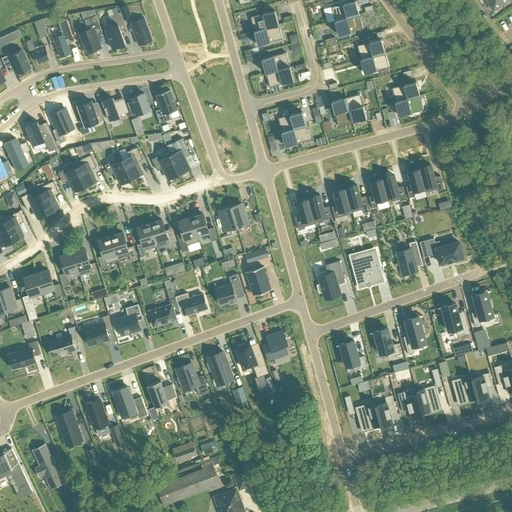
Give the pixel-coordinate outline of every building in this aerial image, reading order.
[(0,0),(0,6),(6,4),(10,14),(24,8),(20,0),(0,0)] [(21,0),(27,14),(42,8),(38,0),(21,0)] [(355,0),(331,6),(335,20),(335,21),(359,14),(355,0)] [(487,0),(494,8),(506,0),(510,0),(511,1),(511,0),(487,0)] [(128,4),(120,7),(125,20),(132,17),(128,4)] [(275,10),(250,17),(254,31),(279,24),(275,10)] [(113,25),(105,28),(113,48),(126,44),(121,31),(126,29),(120,12),(109,16),(113,25)] [(359,14),(335,21),(339,35),(363,28),(359,14)] [(84,20),(87,29),(79,32),(87,53),(101,47),(97,34),(102,32),(100,24),(96,15),(84,20)] [(48,18),(41,19),(44,26),(50,24),(48,18)] [(63,34),(53,37),(61,57),(71,53),(68,43),(75,40),(67,18),(58,21),(63,34)] [(144,18),(131,23),(139,45),(152,40),(144,18)] [(41,19),(35,21),(37,28),(44,26),(41,19)] [(279,24),(254,31),(258,45),(283,38),(279,24)] [(18,29),(8,33),(12,40),(21,36),(18,29)] [(381,38),(357,45),(361,59),(385,52),(381,38)] [(31,39),(26,41),(29,50),(31,50),(34,57),(36,56),(39,64),(51,60),(45,44),(38,47),(39,49),(35,50),(34,50),(34,49),(34,48),(33,47),(34,47),(31,39)] [(7,55),(15,74),(30,67),(21,48),(7,55)] [(286,52),(262,59),(266,73),(290,66),(286,52)] [(385,52),(361,59),(365,73),(389,67),(385,52)] [(290,66),(266,73),(270,87),(294,80),(290,66)] [(416,81),(392,88),(396,102),(420,96),(416,81)] [(161,108),(156,109),(160,121),(172,118),(170,112),(176,109),(170,90),(164,92),(163,91),(159,92),(158,94),(157,94),(161,108)] [(133,102),(127,104),(132,116),(137,114),(150,110),(144,92),(131,97),(133,102)] [(360,93),(346,97),(352,121),(366,117),(360,93)] [(420,96),(396,102),(400,116),(424,110),(420,96)] [(113,97),(102,101),(110,120),(120,116),(120,115),(129,112),(129,111),(124,98),(115,102),(113,97)] [(346,97),(332,101),(338,125),(352,121),(346,97)] [(91,100),(78,105),(86,126),(104,119),(100,106),(94,108),(91,100)] [(67,108),(52,114),(58,129),(54,130),(59,144),(67,141),(64,133),(75,129),(67,108)] [(428,108),(413,116),(417,125),(433,117),(428,108)] [(302,111),(278,117),(282,131),(306,125),(302,111)] [(25,126),(33,145),(45,140),(49,151),(58,147),(48,123),(47,121),(48,123),(40,126),(38,120),(25,126)] [(306,125),(282,131),(286,145),(310,139),(306,125)] [(176,151),(170,154),(179,173),(190,168),(185,157),(190,154),(187,148),(183,138),(172,143),(176,151)] [(100,148),(98,142),(91,143),(94,150),(100,148)] [(18,144),(6,149),(16,170),(28,165),(18,144)] [(90,144),(82,146),(85,153),(90,151),(93,150),(90,144)] [(128,155),(121,158),(132,178),(142,173),(136,162),(143,158),(137,147),(126,152),(128,155)] [(179,173),(170,154),(160,159),(158,156),(152,158),(157,170),(163,167),(168,178),(179,173)] [(80,159),(75,162),(77,166),(86,186),(96,181),(91,169),(96,166),(91,155),(80,159)] [(121,156),(104,164),(109,175),(115,172),(121,184),(132,178),(121,158),(121,156)] [(0,173),(4,172),(5,174),(8,173),(3,161),(0,162),(0,173)] [(48,163),(44,165),(47,170),(45,171),(48,176),(53,173),(49,164),(48,163)] [(430,164),(419,167),(419,168),(425,190),(426,191),(437,188),(437,190),(443,188),(440,175),(434,177),(430,164)] [(65,169),(58,172),(62,179),(63,183),(70,180),(75,191),(86,186),(77,166),(71,169),(66,171),(65,169)] [(412,184),(406,185),(409,197),(415,195),(415,193),(425,190),(419,168),(408,171),(412,184)] [(393,174),(382,177),(382,178),(388,200),(389,201),(400,198),(400,200),(406,198),(403,185),(397,187),(393,174)] [(374,194),(369,196),(372,207),(378,205),(378,203),(388,200),(382,178),(371,181),(374,194)] [(45,191),(39,194),(48,212),(59,207),(53,195),(59,193),(53,180),(43,186),(45,191)] [(356,184),(345,187),(345,188),(352,211),(363,208),(364,212),(370,211),(366,196),(360,197),(356,184)] [(21,185),(16,187),(18,193),(24,190),(21,185)] [(337,204),(332,206),(335,217),(352,212),(352,211),(345,188),(334,192),(337,204)] [(31,191),(20,197),(26,209),(32,206),(37,217),(48,212),(39,194),(33,197),(31,191)] [(319,194),(308,197),(308,199),(315,221),(332,217),(329,206),(323,207),(319,194)] [(301,214),(295,216),(299,229),(305,228),(304,226),(315,223),(315,221),(308,199),(297,202),(301,214)] [(242,203),(231,207),(237,227),(249,224),(242,203)] [(231,207),(219,210),(227,235),(232,233),(230,229),(237,227),(231,207)] [(12,215),(2,220),(2,222),(11,240),(22,235),(17,224),(22,221),(18,211),(11,214),(12,215)] [(194,216),(191,217),(197,237),(209,233),(211,241),(217,239),(214,227),(208,229),(203,213),(194,216)] [(191,217),(179,221),(184,237),(178,239),(182,251),(189,249),(188,244),(199,241),(197,237),(191,217)] [(153,222),(150,223),(157,247),(169,243),(161,219),(152,222),(153,222)] [(2,222),(0,222),(0,244),(0,245),(11,240),(2,222)] [(150,223),(138,227),(143,242),(137,244),(141,256),(147,254),(146,249),(157,246),(157,247),(150,223)] [(375,229),(366,231),(368,237),(376,235),(375,229)] [(123,232),(111,235),(118,259),(119,259),(118,258),(129,254),(131,260),(137,258),(133,245),(128,247),(123,232)] [(109,236),(99,239),(103,255),(98,256),(102,268),(108,266),(107,263),(118,259),(111,235),(109,236)] [(434,238),(426,240),(430,255),(438,253),(440,263),(463,256),(459,241),(441,246),(439,240),(435,242),(434,238)] [(411,247),(396,251),(403,274),(418,270),(414,255),(420,254),(416,241),(409,243),(411,247)] [(85,248),(73,252),(80,274),(92,271),(91,268),(91,267),(85,248)] [(236,254),(235,249),(231,248),(224,250),(226,257),(236,254)] [(266,248),(259,250),(262,258),(269,256),(266,248)] [(361,259),(352,261),(359,286),(384,280),(376,250),(360,255),(361,259)] [(66,272),(59,274),(63,285),(70,283),(68,278),(69,278),(80,274),(73,252),(72,252),(61,255),(66,272)] [(205,264),(203,257),(199,258),(195,264),(195,267),(205,264)] [(321,283),(318,284),(320,291),(323,291),(326,298),(341,294),(337,280),(345,277),(339,259),(326,264),(329,272),(318,275),(321,283)] [(173,265),(167,272),(168,275),(186,270),(183,262),(173,265)] [(264,266),(246,271),(254,294),(271,289),(264,266)] [(49,269),(37,273),(43,293),(55,289),(57,297),(63,295),(59,283),(54,285),(49,269)] [(35,274),(25,277),(31,297),(43,293),(37,273),(35,274)] [(238,273),(230,276),(232,282),(215,287),(220,305),(237,299),(234,288),(242,286),(240,280),(238,273)] [(140,279),(139,278),(128,281),(130,288),(147,283),(145,277),(140,279)] [(10,287),(0,289),(0,293),(5,310),(13,308),(14,313),(24,310),(21,298),(14,300),(10,287)] [(100,289),(102,296),(108,294),(106,287),(100,289)] [(478,313),(472,314),(475,326),(481,325),(480,319),(493,316),(491,307),(493,306),(491,300),(489,300),(487,291),(473,295),(478,313)] [(187,293),(176,296),(176,297),(179,307),(185,305),(188,314),(195,312),(195,311),(200,309),(201,311),(207,309),(206,308),(208,307),(203,293),(189,298),(187,293)] [(30,297),(24,299),(29,314),(35,312),(30,297)] [(171,304),(149,311),(154,325),(176,318),(174,310),(180,308),(179,307),(176,297),(170,299),(171,304)] [(128,315),(117,318),(122,335),(130,333),(131,335),(140,332),(139,330),(140,329),(136,316),(137,315),(142,314),(138,304),(126,308),(128,315)] [(455,304),(442,308),(444,316),(442,317),(444,324),(446,323),(448,332),(455,330),(457,335),(469,332),(466,321),(460,323),(455,304)] [(104,322),(84,328),(89,345),(110,339),(107,328),(112,327),(108,314),(102,316),(104,322)] [(15,318),(17,324),(27,321),(25,315),(15,318)] [(409,334),(404,336),(408,354),(415,352),(413,347),(426,343),(423,333),(426,332),(424,326),(422,326),(419,316),(405,320),(409,334)] [(31,320),(22,323),(26,337),(35,334),(31,320)] [(47,341),(52,357),(76,349),(73,339),(78,337),(75,326),(69,328),(70,334),(47,341)] [(484,326),(478,328),(483,340),(489,338),(484,326)] [(388,328),(374,331),(377,340),(375,341),(376,347),(378,347),(380,354),(387,352),(389,358),(401,354),(398,343),(392,344),(388,328)] [(288,354),(286,346),(285,346),(288,344),(283,329),(265,335),(268,343),(271,352),(274,359),(288,354)] [(354,340),(341,344),(343,353),(341,353),(343,360),(345,359),(347,366),(360,363),(361,368),(367,367),(364,355),(359,357),(354,340)] [(31,348),(9,355),(13,368),(36,361),(34,355),(41,353),(37,341),(29,343),(31,348)] [(245,345),(244,343),(237,346),(238,348),(236,348),(243,368),(253,364),(257,377),(269,372),(261,350),(253,353),(250,343),(245,345)] [(209,362),(207,363),(210,371),(212,370),(216,379),(232,373),(223,351),(207,357),(209,362)] [(443,377),(451,375),(447,360),(439,362),(443,377)] [(192,362),(176,368),(179,376),(177,377),(180,384),(182,383),(184,389),(196,385),(199,395),(209,391),(203,375),(197,377),(192,362)] [(511,366),(503,369),(501,364),(494,366),(499,384),(506,382),(508,392),(511,391),(511,366)] [(438,368),(432,369),(436,381),(441,380),(438,368)] [(411,369),(400,372),(402,379),(413,376),(411,369)] [(470,374),(477,398),(477,401),(490,397),(487,387),(493,386),(489,372),(482,373),(483,374),(472,378),(471,374),(470,374)] [(477,398),(470,374),(463,377),(463,378),(454,381),(460,402),(477,398)] [(268,394),(276,391),(270,376),(263,379),(268,394)] [(161,380),(148,385),(155,406),(168,401),(168,399),(177,396),(172,383),(163,387),(161,380)] [(239,394),(235,396),(238,403),(247,399),(242,386),(236,388),(239,394)] [(424,387),(417,389),(423,413),(440,408),(434,386),(425,389),(424,387)] [(129,388),(114,393),(122,416),(136,411),(138,417),(148,414),(141,396),(133,399),(129,388)] [(405,391),(398,393),(403,411),(409,409),(412,419),(424,416),(423,413),(417,389),(416,389),(417,393),(406,396),(405,391)] [(374,401),(380,425),(381,428),(393,424),(390,414),(397,412),(392,394),(385,396),(386,401),(375,404),(374,401)] [(350,395),(345,396),(348,408),(354,407),(350,395)] [(86,403),(95,428),(108,423),(99,398),(86,403)] [(367,405),(358,407),(364,429),(380,425),(374,401),(366,403),(367,405)] [(72,410),(56,415),(65,439),(80,433),(72,410)] [(283,412),(276,415),(279,424),(287,422),(283,412)] [(116,438),(122,436),(118,424),(112,427),(116,438)] [(215,443),(202,448),(204,455),(218,450),(215,443)] [(46,444),(33,450),(40,465),(35,467),(40,476),(44,474),(48,483),(62,477),(46,444)] [(194,446),(174,453),(177,462),(197,454),(194,446)] [(95,448),(88,451),(93,465),(100,463),(95,448)] [(0,477),(11,472),(19,489),(29,484),(17,458),(9,461),(5,454),(0,455),(0,477)] [(217,455),(200,462),(203,469),(214,465),(219,463),(217,455)] [(203,469),(174,480),(156,487),(163,507),(221,485),(214,465),(203,469)] [(248,470),(234,475),(239,490),(253,485),(248,470)] [(237,511),(244,510),(236,489),(216,497),(220,509),(219,509),(220,511),(237,511)]
